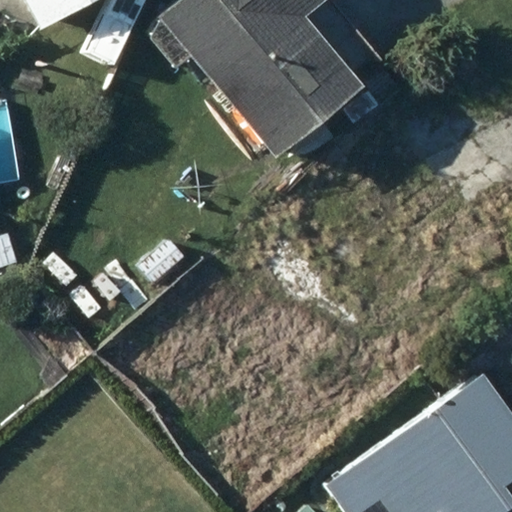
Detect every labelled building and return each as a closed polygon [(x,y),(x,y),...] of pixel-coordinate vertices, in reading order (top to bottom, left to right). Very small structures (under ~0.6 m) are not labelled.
[(21,0),(34,22),(70,0),(21,0)] [(297,12),(311,0),(167,0),(153,12),(267,152),(353,82),(297,12)] [(399,113),(289,204),(385,320),(495,228),(399,113)] [(0,235),(0,262),(13,259),(5,234),(0,235)] [(166,237),(136,262),(151,280),(181,255),(166,237)] [(499,483),(511,473),(511,419),(478,373),(324,485),(343,511),(504,511),(500,505),(510,498),(499,483)]
